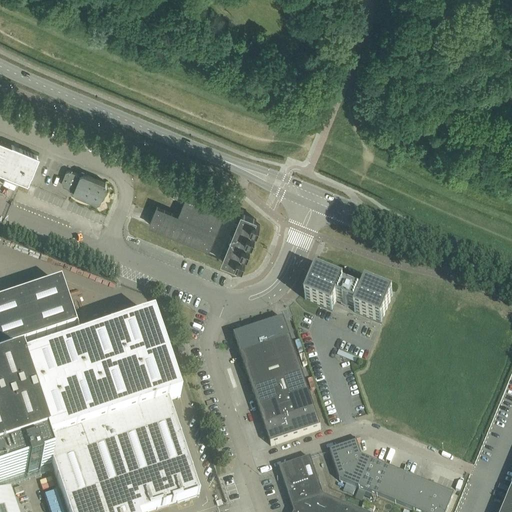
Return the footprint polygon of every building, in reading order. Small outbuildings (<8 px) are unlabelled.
[(11,145),(0,140),(0,172),(27,184),(31,175),(38,159),(37,158),(36,156),(37,156),(11,145)] [(75,194),(98,203),(101,202),(107,186),(106,183),(84,174),(85,172),(82,171),(79,172),(78,174),(70,171),(66,172),(62,183),(63,186),(72,190),(71,192),(72,195),(74,196),(75,194)] [(173,197),(178,199),(182,189),(177,187),(173,197)] [(150,225),(209,250),(226,208),(227,207),(189,192),(179,216),(157,207),(150,225)] [(222,262),(237,268),(238,265),(243,267),(246,261),(241,259),(243,253),(248,255),(251,249),(246,247),(248,241),(253,243),(256,237),(250,235),(253,229),(258,231),(260,225),(255,223),(257,220),(242,214),(222,261),(222,262)] [(354,314),(382,325),(393,297),(366,286),(361,296),(342,288),(344,285),(316,274),(305,301),(332,312),(336,302),(343,305),(344,307),(347,308),(349,308),(356,310),(354,314)] [(0,511),(18,511),(11,488),(8,489),(0,491),(0,482),(51,466),(66,511),(153,511),(197,498),(199,497),(199,495),(198,495),(168,404),(180,400),(152,317),(118,329),(114,318),(81,329),(75,331),(60,285),(0,305),(0,511)] [(234,337),(240,356),(290,339),(284,321),(234,337)] [(296,357),(290,339),(240,356),(246,374),(296,357)] [(303,375),(296,357),(246,374),(253,392),(303,375)] [(253,392),(259,411),(309,394),(303,375),(253,392)] [(259,411),(265,429),(315,412),(309,394),(259,411)] [(315,412),(265,429),(271,447),(321,430),(315,412)] [(340,483),(359,490),(371,462),(362,458),(357,444),(330,453),(340,483)] [(283,480),(289,499),(321,488),(311,460),(289,467),(289,466),(279,470),(282,480),(283,480)] [(359,490),(378,498),(389,470),(371,462),(359,490)] [(378,498),(396,506),(408,477),(389,470),(378,498)] [(415,511),(426,485),(408,477),(396,506),(411,511),(415,511)] [(426,485),(415,511),(447,511),(454,496),(426,485)] [(321,488),(289,499),(293,511),(317,511),(324,497),(321,488)] [(511,511),(511,490),(502,511),(511,511)] [(324,497),(317,511),(339,511),(342,505),(324,497)]
